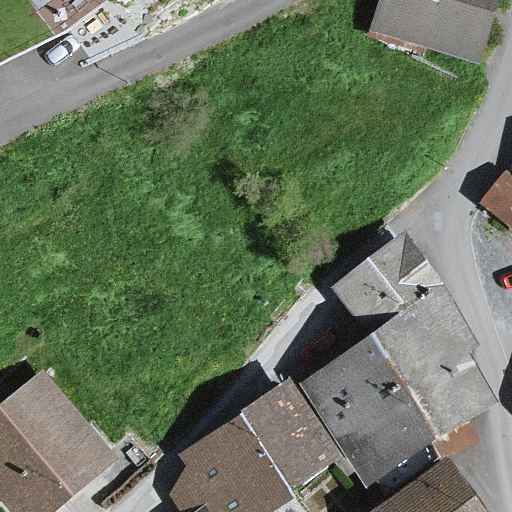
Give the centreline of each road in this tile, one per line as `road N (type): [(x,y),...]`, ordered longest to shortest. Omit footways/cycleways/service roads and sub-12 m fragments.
road 1 (residential): [(511,75),(459,208),(463,262),(511,485)]
road 2 (unclassified): [(0,124),(264,0)]
